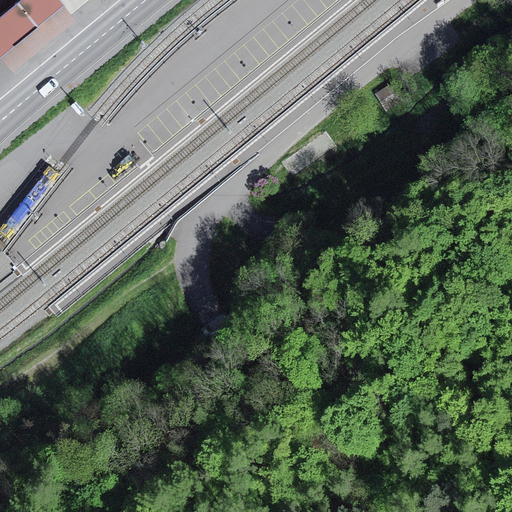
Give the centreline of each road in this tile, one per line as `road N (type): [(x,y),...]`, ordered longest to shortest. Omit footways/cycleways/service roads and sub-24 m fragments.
road 1 (unclassified): [(464,0),(336,97),(220,200),(194,261),(217,325)]
road 2 (tertiary): [(146,0),(0,123)]
